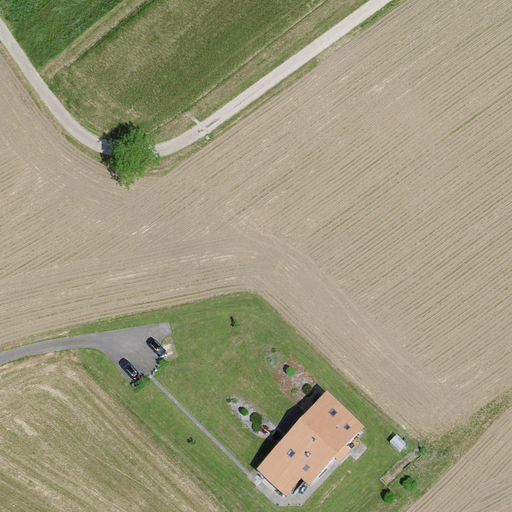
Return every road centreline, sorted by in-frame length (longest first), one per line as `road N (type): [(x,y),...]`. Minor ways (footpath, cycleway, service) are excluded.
road 1 (track): [(381,0),(179,143)]
road 2 (track): [(0,28),(78,133),(125,151),(179,143)]
